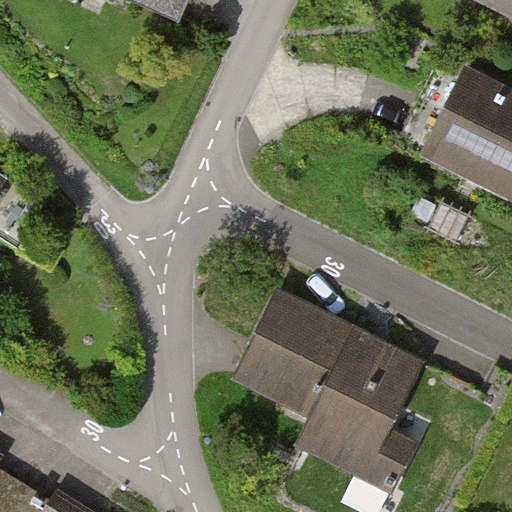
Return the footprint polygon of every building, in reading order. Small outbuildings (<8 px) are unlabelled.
[(193,0),(119,0),(180,29),(193,0)] [(511,0),(462,0),(460,6),(511,26),(511,0)] [(511,94),(467,73),(424,161),(511,203),(511,94)] [(0,202),(11,185),(0,178),(0,202)] [(428,369),(281,298),(237,388),(313,425),(298,457),(389,501),(416,446),(395,436),(428,369)] [(89,511),(0,457),(0,511),(89,511)]
